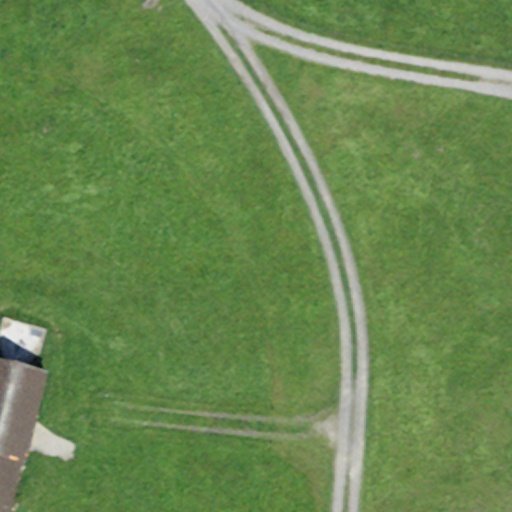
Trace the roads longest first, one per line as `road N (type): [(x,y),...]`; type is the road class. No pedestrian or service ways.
road 1 (track): [(347,511),(356,328),(325,228),(283,134),(213,18)]
road 2 (track): [(511,87),(366,64),(213,18),(195,0)]
road 3 (track): [(107,420),(351,433)]
